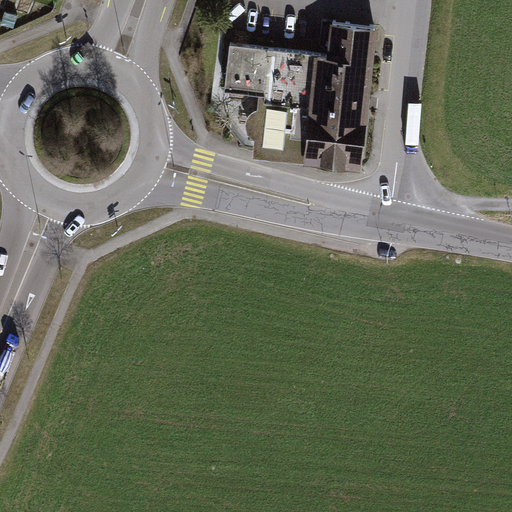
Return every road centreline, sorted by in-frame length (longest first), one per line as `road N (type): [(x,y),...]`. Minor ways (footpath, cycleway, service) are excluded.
road 1 (unclassified): [(389,221),(415,0)]
road 2 (secondary): [(134,187),(306,213),(328,209)]
road 3 (secondary): [(328,209),(310,195),(202,162),(154,132)]
road 4 (secondary): [(0,363),(76,210)]
road 5 (secondary): [(389,221),(511,246)]
road 6 (track): [(511,209),(389,221)]
